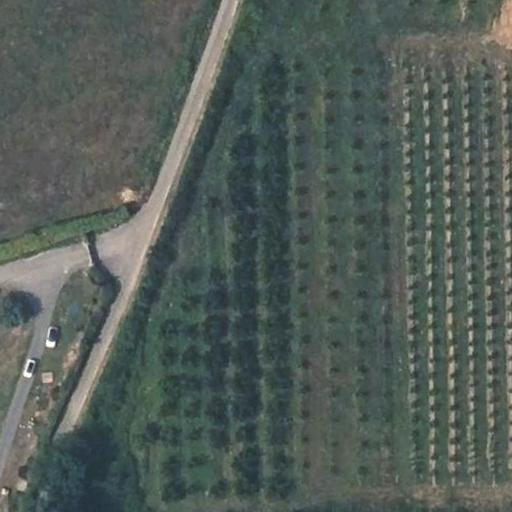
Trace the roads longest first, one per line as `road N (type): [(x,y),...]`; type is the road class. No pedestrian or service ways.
road 1 (residential): [(229,0),(196,105),(34,511)]
road 2 (unknown): [(26,270),(29,309),(0,407)]
road 3 (unknown): [(144,232),(26,270)]
